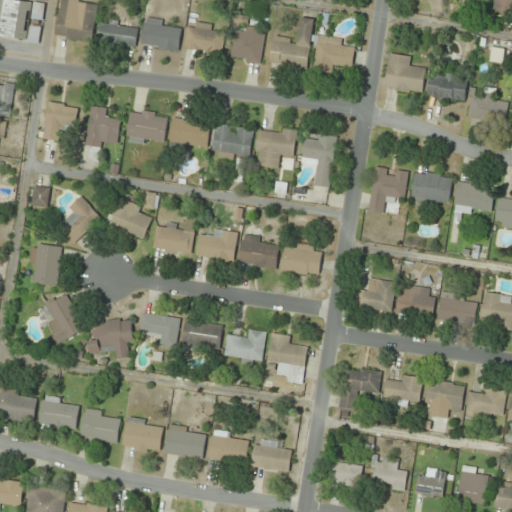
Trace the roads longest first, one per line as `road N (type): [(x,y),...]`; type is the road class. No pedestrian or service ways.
road 1 (residential): [(511,161),(365,113),(0,61)]
road 2 (residential): [(301,511),(380,0)]
road 3 (residential): [(328,511),(123,481),(0,441)]
road 4 (residential): [(103,276),(334,311)]
road 5 (residential): [(511,361),(330,334)]
